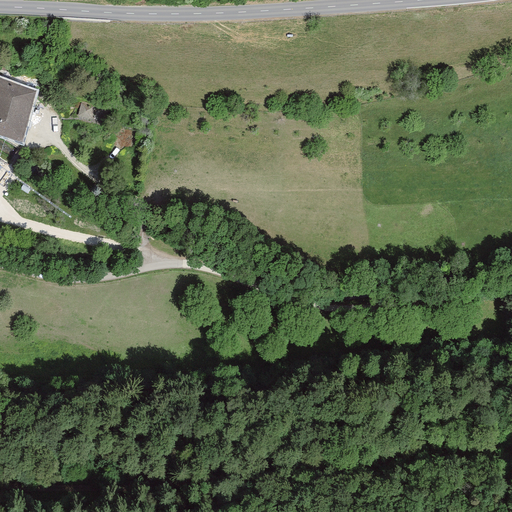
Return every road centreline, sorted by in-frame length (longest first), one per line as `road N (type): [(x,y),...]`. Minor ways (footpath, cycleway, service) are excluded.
road 1 (residential): [(511,293),(334,309),(190,264),(67,280),(0,263)]
road 2 (track): [(511,445),(149,484),(0,485)]
road 3 (secondary): [(429,0),(206,13),(0,7)]
